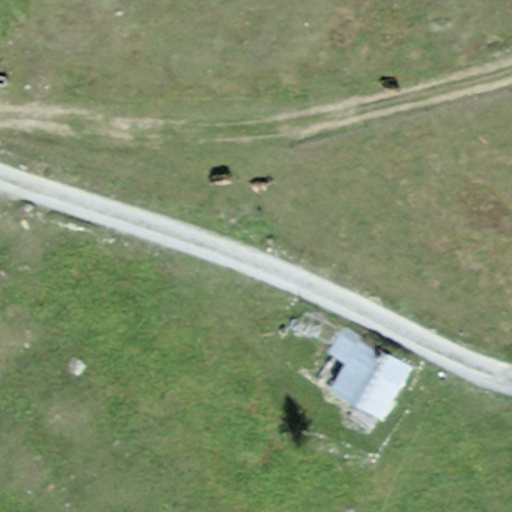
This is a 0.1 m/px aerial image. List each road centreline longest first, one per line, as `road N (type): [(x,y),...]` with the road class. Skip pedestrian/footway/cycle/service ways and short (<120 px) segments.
road 1 (track): [(511,372),(419,355),(0,196)]
road 2 (track): [(0,113),(66,98),(325,118),(511,69)]
